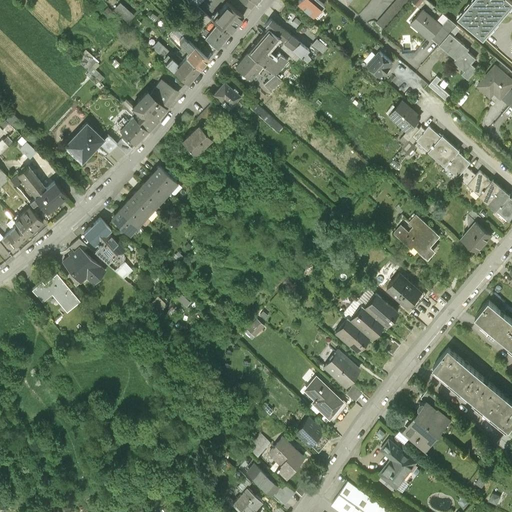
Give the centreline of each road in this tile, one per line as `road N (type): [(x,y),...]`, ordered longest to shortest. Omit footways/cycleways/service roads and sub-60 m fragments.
road 1 (residential): [(267,0),(148,146),(0,277)]
road 2 (residential): [(296,511),(385,389),(511,241)]
